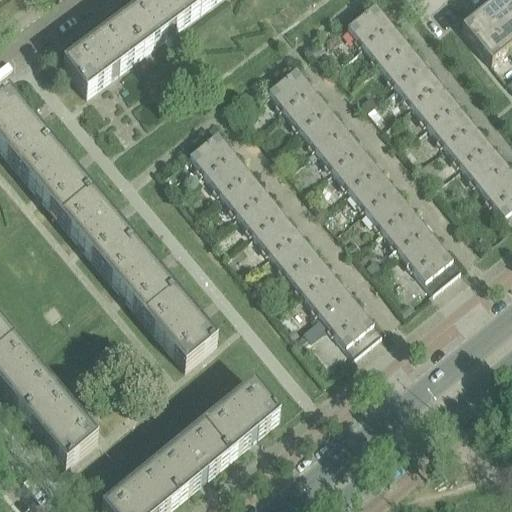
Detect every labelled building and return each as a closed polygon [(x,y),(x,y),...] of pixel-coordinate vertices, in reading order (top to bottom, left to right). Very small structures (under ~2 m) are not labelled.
[(200,19),(185,0),(161,0),(119,31),(142,62),(200,19)] [(225,0),(185,0),(200,19),(225,0)] [(511,0),(505,0),(495,9),(511,28),(511,0)] [(508,58),(511,55),(511,28),(495,9),(479,22),(508,58)] [(364,57),(391,34),(374,13),(347,36),(364,57)] [(508,58),(479,22),(461,37),(490,73),(508,58)] [(142,62),(119,31),(62,73),(85,104),(142,62)] [(380,76),(408,54),(391,34),(364,57),(380,76)] [(314,63),(322,56),(317,50),(309,56),(314,63)] [(396,96),(424,74),(408,54),(380,76),(396,96)] [(413,117),(440,94),(424,74),(396,96),(413,117)] [(285,121),(313,99),(296,78),(268,101),(285,121)] [(429,137),(457,114),(440,94),(413,117),(429,137)] [(301,141),(329,119),(313,99),(285,121),(301,141)] [(49,151),(29,126),(7,101),(0,106),(0,157),(17,178),(49,151)] [(376,111),(369,102),(360,109),(366,117),(367,118),(373,113),(376,111)] [(380,122),(373,113),(367,118),(374,127),(380,122)] [(446,157),(473,134),(457,114),(429,137),(446,157)] [(317,160),(344,138),(329,119),(301,141),(317,160)] [(462,177),(490,154),(473,134),(446,157),(462,177)] [(333,180),(361,159),(344,138),(317,160),(333,180)] [(206,186),(233,163),(217,143),(189,165),(206,186)] [(91,201),(70,176),(49,151),(17,178),(59,228),(91,201)] [(418,164),(409,152),(402,158),(412,169),(418,164)] [(479,197),(506,174),(490,154),(462,177),(479,197)] [(286,163),(280,156),(272,162),(278,169),(286,163)] [(350,201),(378,178),(361,159),(333,180),(350,201)] [(222,206),(250,183),(233,163),(206,186),(222,206)] [(443,189),(427,169),(426,168),(415,177),(432,197),(443,189)] [(495,217),(504,209),(511,202),(511,181),(506,174),(479,197),(495,217)] [(367,222),(395,199),(378,178),(350,201),(367,222)] [(238,225),(266,203),(250,183),(222,206),(238,225)] [(383,241),(411,219),(395,199),(367,222),(383,241)] [(133,251),(112,226),(91,201),(59,228),(100,278),(133,251)] [(254,245),(282,223),(266,203),(238,225),(254,245)] [(511,235),(511,218),(504,209),(495,217),(511,237),(511,235)] [(400,261),(427,239),(411,219),(383,241),(400,261)] [(271,265),(299,243),(282,223),(254,245),(271,265)] [(435,265),(443,259),(427,239),(400,261),(415,281),(425,273),(435,265)] [(287,286),(315,263),(299,243),(271,265),(287,286)] [(360,255),(354,247),(347,252),(354,260),(360,255)] [(174,300),(153,275),(133,251),(100,278),(142,327),(174,300)] [(460,279),(443,259),(435,265),(451,286),(460,279)] [(304,305),(332,283),(315,263),(287,286),(304,305)] [(365,273),(371,280),(380,272),(374,265),(365,273)] [(451,286),(435,265),(425,273),(442,293),(451,286)] [(442,293),(425,273),(415,281),(432,301),(442,293)] [(320,326),(348,303),(332,283),(304,305),(320,326)] [(216,351),(195,325),(174,300),(142,327),(184,378),(216,351)] [(337,346),(345,339),(356,330),(365,323),(348,303),(320,326),(337,346)] [(413,316),(407,309),(398,316),(404,324),(413,316)] [(381,343),(365,323),(356,330),(372,350),(381,343)] [(372,350),(356,330),(345,339),(362,359),(372,350)] [(0,359),(13,348),(0,332),(0,359)] [(291,346),(298,340),(293,335),(286,341),(291,346)] [(362,359),(345,339),(337,346),(353,366),(362,359)] [(0,397),(23,425),(55,398),(13,348),(0,359),(0,397)] [(279,426),(252,394),(202,435),(228,468),(279,426)] [(65,475),(97,448),(55,398),(23,425),(65,475)] [(228,468),(202,435),(152,476),(178,509),(228,468)] [(174,511),(178,509),(152,476),(108,511),(174,511)]
